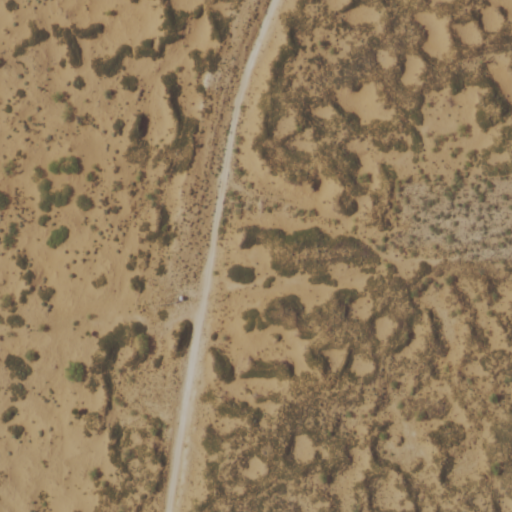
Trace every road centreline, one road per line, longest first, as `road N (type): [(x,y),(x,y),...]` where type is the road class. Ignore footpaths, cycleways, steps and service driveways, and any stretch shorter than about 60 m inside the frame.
road 1 (residential): [(276,0),(223,177),(179,511)]
road 2 (residential): [(221,189),(410,248),(472,250)]
